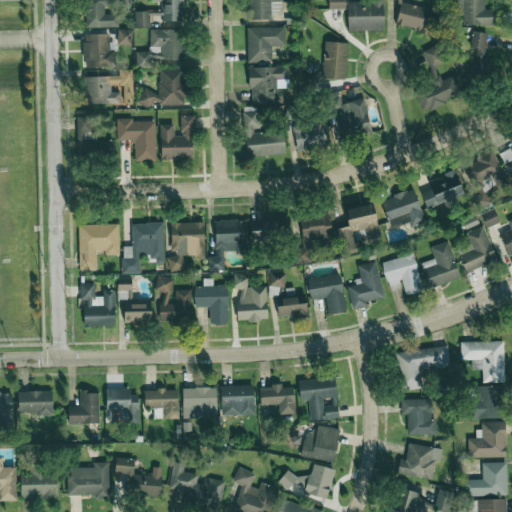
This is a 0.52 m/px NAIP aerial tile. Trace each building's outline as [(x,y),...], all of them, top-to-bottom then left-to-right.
[(118,27),(118,14),(104,14),(104,5),(110,5),(109,0),(85,0),(86,27),(118,27)] [(181,0),(150,0),(150,1),(162,1),(162,21),(181,21),(181,0)] [(294,0),(246,0),(247,20),(271,19),(271,2),(295,1),(294,0)] [(344,0),(328,0),(329,9),(345,9),(344,0)] [(484,0),(455,0),(456,15),(463,14),(463,26),(495,24),(494,9),(485,9),(484,0)] [(383,1),(347,1),(347,30),(384,30),(383,1)] [(430,31),(433,8),(400,3),(396,27),(430,31)] [(246,27),(247,62),(271,62),(271,46),(285,46),(284,27),(246,27)] [(131,45),(132,29),(118,29),(117,44),(131,45)] [(184,59),(185,30),(150,29),(150,51),(137,51),(136,67),(151,67),(151,59),(184,59)] [(487,32),(472,31),(470,47),(476,48),(475,59),(467,63),(463,55),(454,59),(466,85),(494,72),(485,53),(487,32)] [(109,51),(109,33),(83,34),(84,67),(115,67),(114,51),(109,51)] [(347,42),(324,41),(323,79),(346,80),(347,42)] [(461,94),(452,75),(441,80),(434,66),(445,61),(437,44),(419,53),(435,85),(415,94),(423,112),(461,94)] [(250,104),(279,104),(278,88),(288,88),(288,66),(249,67),(250,104)] [(84,104),(120,104),(120,91),(110,92),(110,84),(129,84),(129,69),(119,70),(119,76),(84,76),(84,104)] [(159,69),(159,91),(139,91),(139,105),(185,105),(185,69),(159,69)] [(364,98),(342,103),(340,95),(331,98),(342,139),(372,131),(364,98)] [(285,154),(283,130),(259,131),(258,106),(243,107),(246,156),(285,154)] [(193,159),(192,115),(180,115),(181,135),(174,136),(173,124),(160,124),(160,159),(193,159)] [(77,116),(77,155),(112,155),(112,139),(92,140),(92,135),(91,135),(91,116),(77,116)] [(292,121),(295,150),(329,146),(326,117),(292,121)] [(117,140),(134,140),(134,160),(155,160),(154,121),(131,121),(131,118),(116,118),(117,140)] [(476,190),(483,186),(482,183),(491,178),(498,191),(510,185),(493,150),(463,165),(476,190)] [(425,207),(444,201),(445,205),(464,199),(455,169),(443,173),(446,183),(421,191),(425,207)] [(411,222),(411,226),(425,222),(415,189),(381,199),(390,228),(411,222)] [(366,239),(379,237),(373,204),(346,209),(348,220),(335,222),(341,252),(357,249),(354,231),(364,229),(366,239)] [(480,215),(486,228),(499,221),(493,209),(480,215)] [(310,262),(309,240),(323,239),(323,246),(332,246),(329,214),(300,217),(303,247),(294,248),(295,263),(310,262)] [(511,217),(507,220),(511,229),(499,234),(508,255),(511,253),(511,217)] [(287,219),(250,219),(251,240),(287,240),(287,219)] [(246,220),(214,220),(215,256),(209,256),(209,269),(224,269),(224,252),(246,252),(246,220)] [(171,222),(172,256),(167,256),(168,269),(183,269),(183,257),(204,256),(203,221),(171,222)] [(96,269),(95,253),(119,253),(118,223),(78,224),(79,269),(96,269)] [(163,223),(131,223),(132,246),(122,246),(122,274),(140,273),(139,256),(155,256),(155,263),(164,263),(163,223)] [(466,232),(472,250),(459,255),(465,272),(496,261),(483,225),(466,232)] [(460,277),(447,241),(430,247),(434,259),(422,263),(430,288),(460,277)] [(382,261),(389,290),(402,286),(405,295),(423,290),(413,253),(382,261)] [(383,297),(376,261),(357,265),(361,283),(347,286),(352,309),(366,306),(365,301),(383,297)] [(268,287),(285,287),(285,272),(269,271),(268,287)] [(266,286),(247,286),(247,274),(234,274),(234,289),(237,289),(238,321),(267,320),(266,286)] [(327,314),(345,312),(341,274),(307,278),(309,300),(325,298),(327,314)] [(191,289),(175,289),(175,303),(170,303),(170,277),(158,277),(158,321),(191,321),(191,289)] [(228,325),(227,285),(213,285),(212,278),(203,279),(203,286),(194,286),(194,307),(210,307),(210,325),(228,325)] [(115,326),(114,290),(102,291),(103,296),(95,297),(94,283),(79,283),(80,299),(83,299),(84,327),(115,326)] [(117,284),(117,301),(123,301),(124,325),(151,324),(150,299),(132,300),(131,284),(117,284)] [(276,297),(277,316),(294,315),(294,318),(307,317),(306,295),(276,297)] [(482,382),(504,382),(503,340),(460,341),(460,360),(471,360),(471,369),(482,369),(482,382)] [(449,366),(447,345),(395,352),(400,390),(422,387),(419,369),(449,366)] [(297,380),(300,401),(308,400),(310,421),(339,417),(334,376),(297,380)] [(221,415),(254,414),(253,385),(220,386),(221,415)] [(294,413),(293,386),(282,387),(282,385),(260,386),(260,405),(278,404),(279,414),(294,413)] [(474,419),(504,418),(503,385),(473,386),(474,419)] [(182,388),(183,417),(217,416),(216,387),(182,388)] [(107,421),(139,421),(138,394),(130,394),(130,388),(106,389),(107,421)] [(153,419),(178,418),(178,389),(144,390),(144,408),(153,407),(153,419)] [(18,414),(52,414),(52,390),(17,391),(18,414)] [(98,391),(79,391),(80,405),(68,405),(68,424),(99,423),(98,391)] [(0,428),(13,428),(11,392),(0,392),(0,428)] [(407,434),(435,434),(435,419),(431,419),(432,399),(401,398),(401,414),(407,414),(407,434)] [(506,457),(505,421),(481,421),(481,429),(475,429),(475,439),(467,439),(467,457),(506,457)] [(333,462),(340,429),(317,424),(315,434),(305,432),(300,456),(333,462)] [(442,448),(407,443),(401,474),(430,479),(434,461),(440,462),(442,448)] [(0,500),(16,500),(16,466),(3,467),(2,458),(0,457),(0,500)] [(133,474),(134,458),(115,457),(114,473),(127,473),(125,494),(160,496),(161,475),(133,474)] [(108,462),(93,462),(94,467),(68,468),(68,495),(95,495),(95,498),(109,498),(108,462)] [(224,481),(200,476),(200,474),(183,471),(184,464),(173,462),(168,488),(187,491),(185,504),(219,510),(224,481)] [(506,462),(482,462),(482,479),(463,479),(463,495),(507,495),(506,462)] [(334,469),(313,464),(310,477),(283,471),(280,485),(290,487),(290,483),(305,486),(303,493),(327,498),(334,469)] [(57,497),(56,466),(30,467),(30,472),(20,472),(20,499),(57,497)] [(234,510),(239,511),(268,511),(277,487),(261,482),(259,489),(250,486),(255,473),(238,467),(233,482),(242,485),(234,510)] [(415,511),(421,494),(397,487),(390,511),(415,511)] [(433,508),(448,511),(453,492),(438,488),(433,508)] [(277,511),(321,511),(322,511),(311,506),(309,509),(283,498),(277,511)] [(505,511),(505,499),(468,499),(468,511),(505,511)]
